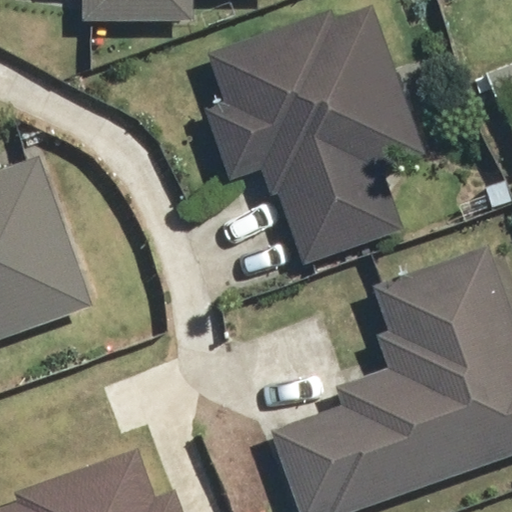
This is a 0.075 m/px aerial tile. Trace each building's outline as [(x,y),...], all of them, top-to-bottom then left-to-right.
[(90,0),(90,16),(202,18),(202,0),(90,0)] [(448,0),(458,33),(511,16),(511,13),(508,0),(448,0)] [(340,4),(219,51),(234,95),(214,102),(243,177),(277,163),(313,256),(414,217),(393,162),(434,146),(379,3),(345,16),(340,4)] [(0,340),(98,306),(44,153),(0,168),(0,340)] [(281,426),(311,511),(340,511),(511,451),(511,254),(505,236),(384,279),(399,323),(389,327),(401,362),(346,381),(353,400),(281,426)] [(31,499),(0,510),(0,511),(191,511),(183,489),(167,494),(151,447),(27,488),(31,499)]
